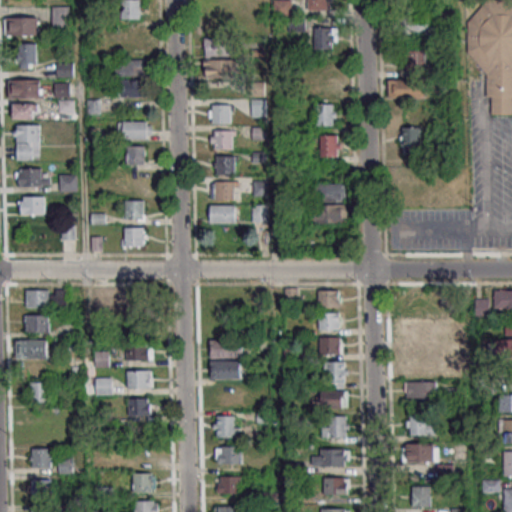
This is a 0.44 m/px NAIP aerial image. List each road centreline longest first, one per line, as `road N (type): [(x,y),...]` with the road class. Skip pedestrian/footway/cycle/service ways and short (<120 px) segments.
road 1 (residential): [(362,0),(376,511)]
road 2 (residential): [(186,511),(172,0)]
road 3 (residential): [(511,270),(0,270)]
